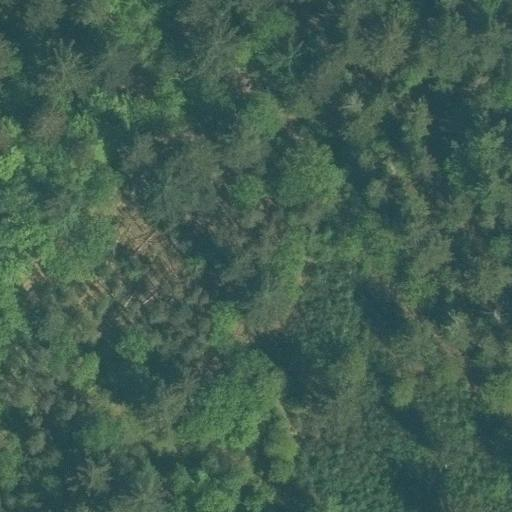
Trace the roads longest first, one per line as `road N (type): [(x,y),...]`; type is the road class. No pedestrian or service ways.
road 1 (track): [(511,424),(165,0)]
road 2 (track): [(0,311),(335,0)]
